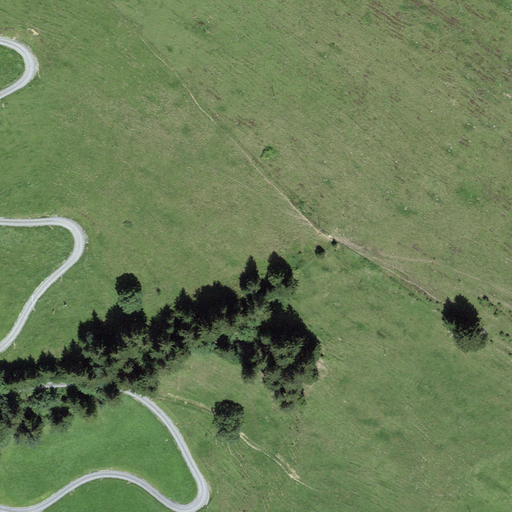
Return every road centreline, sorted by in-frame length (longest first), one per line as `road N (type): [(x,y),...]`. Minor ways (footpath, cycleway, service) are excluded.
road 1 (track): [(27,511),(99,476),(128,478),(180,509),(198,501),(200,488),(164,420),(135,395),(77,383),(0,393)]
road 2 (track): [(0,348),(78,244),(67,223),(0,222)]
